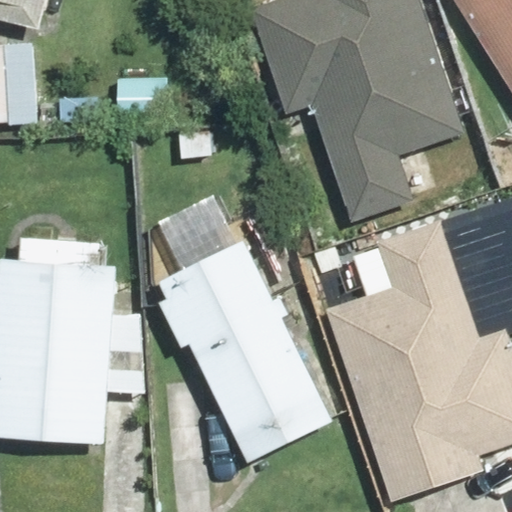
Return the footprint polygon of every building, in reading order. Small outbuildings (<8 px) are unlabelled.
[(0,0),(0,16),(45,28),(51,0),(0,0)] [(466,131),(422,0),(276,0),(252,8),(287,115),(316,106),(354,220),(416,200),(400,152),(466,131)] [(511,0),(457,0),(511,88),(511,0)] [(37,43),(0,43),(0,128),(37,128),(37,43)] [(167,73),(121,73),(120,126),(167,127),(167,73)] [(395,286),(331,307),(395,501),(489,470),(484,456),(511,446),(511,329),(511,325),(485,334),(446,217),(379,238),(395,286)] [(339,419),(248,240),(155,287),(186,348),(193,344),(253,463),(339,419)] [(121,266),(3,258),(0,303),(0,433),(108,441),(121,266)]
